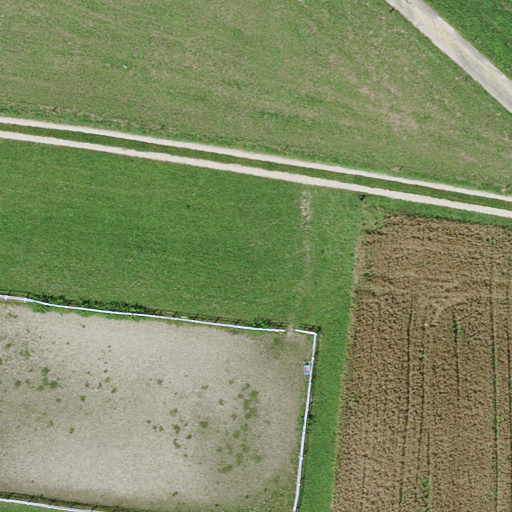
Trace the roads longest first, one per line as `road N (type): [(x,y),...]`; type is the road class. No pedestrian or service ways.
road 1 (track): [(0,126),(511,204)]
road 2 (track): [(404,0),(511,94)]
